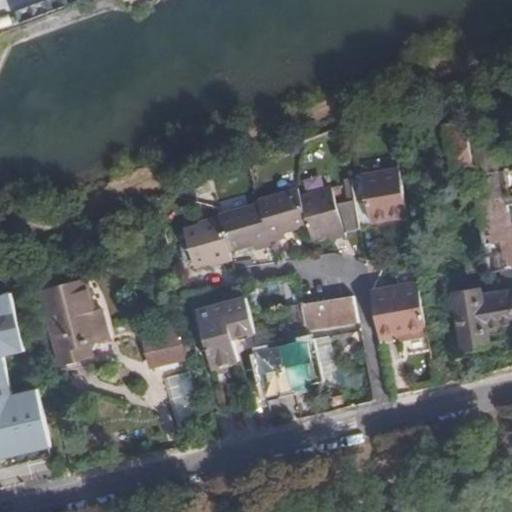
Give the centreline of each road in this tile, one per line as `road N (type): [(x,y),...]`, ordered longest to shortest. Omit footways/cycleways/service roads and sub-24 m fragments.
road 1 (residential): [(0,506),(511,389)]
road 2 (unknown): [(245,273),(339,262),(360,272),(397,414)]
